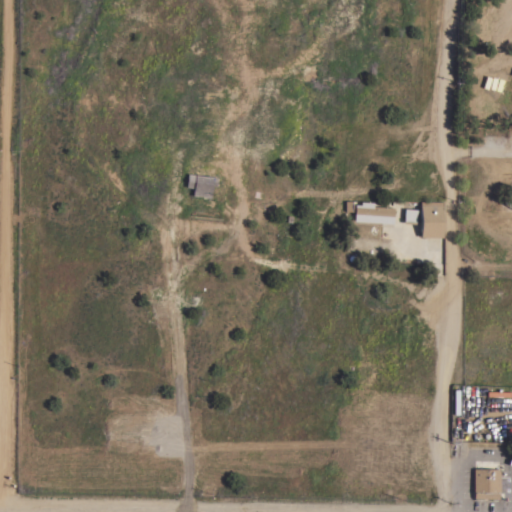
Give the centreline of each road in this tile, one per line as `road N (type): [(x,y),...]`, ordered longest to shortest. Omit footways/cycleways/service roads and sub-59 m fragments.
road 1 (residential): [(439,511),(449,335),(438,109),(446,0)]
road 2 (residential): [(191,511),(176,235),(201,221),(232,221),(238,234),(231,249),(177,265)]
